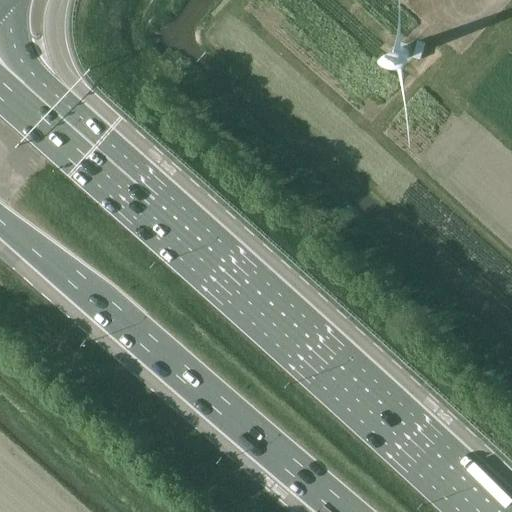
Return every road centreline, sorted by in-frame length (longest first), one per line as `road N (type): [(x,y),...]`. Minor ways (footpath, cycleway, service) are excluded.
road 1 (primary): [(466,511),(43,127)]
road 2 (primary): [(0,220),(345,511)]
road 3 (motorway): [(43,127),(22,74),(17,0)]
